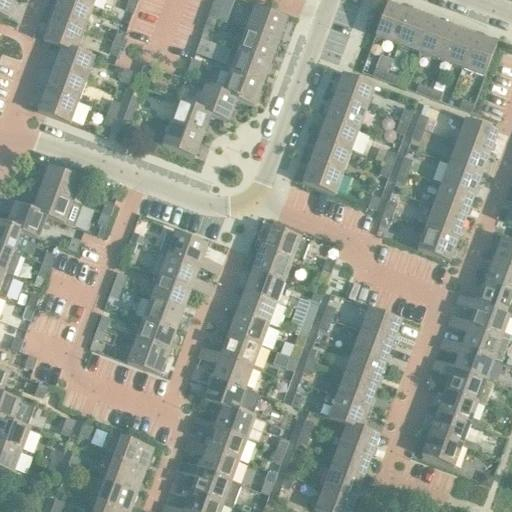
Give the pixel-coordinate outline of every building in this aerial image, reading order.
[(15,0),(0,0),(0,17),(8,20),(15,0)] [(78,0),(58,0),(52,18),(85,31),(94,6),(78,0)] [(129,0),(125,12),(133,15),(138,0),(129,0)] [(398,46),(410,13),(387,5),(375,38),(398,46)] [(208,17),(217,21),(221,9),(212,6),(208,17)] [(245,31),(278,44),(287,21),(253,9),(245,31)] [(431,21),(410,13),(398,46),(419,54),(431,21)] [(217,21),(208,17),(204,30),(212,33),(217,21)] [(43,43),(62,50),(62,49),(76,54),(77,53),(85,31),(52,18),(43,43)] [(452,29),(431,21),(419,54),(440,62),(452,29)] [(474,37),(452,29),(440,62),(462,70),(474,37)] [(245,31),(237,52),(270,65),(278,44),(245,31)] [(114,41),(123,44),(126,35),(118,32),(114,41)] [(474,37),(462,70),(484,78),(496,45),(474,37)] [(123,44),(114,41),(109,55),(117,58),(123,44)] [(62,50),(56,64),(89,76),(95,60),(77,53),(76,54),(62,49),(62,50)] [(192,60),(201,63),(205,52),(196,49),(192,60)] [(237,52),(229,74),(262,86),(270,65),(237,52)] [(396,53),(389,70),(393,72),(394,71),(401,73),(407,57),(396,53)] [(201,63),(192,60),(188,72),(196,75),(201,63)] [(83,93),(89,76),(56,64),(50,80),(83,93)] [(148,80),(152,69),(144,66),(139,77),(148,80)] [(120,83),(128,86),(132,74),(124,71),(120,83)] [(384,83),(386,76),(375,72),(372,79),(384,83)] [(229,74),(221,94),(221,95),(236,101),(235,102),(254,109),(262,86),(229,74)] [(342,76),(334,98),(367,111),(375,88),(342,76)] [(386,76),(384,83),(395,87),(398,80),(386,76)] [(77,109),(83,93),(50,80),(44,97),(77,109)] [(203,87),(195,109),(195,110),(211,116),(210,117),(228,124),(235,102),(236,101),(221,95),(221,94),(203,87)] [(427,99),(429,91),(418,87),(415,94),(427,99)] [(429,91),(427,99),(438,103),(440,95),(429,91)] [(77,109),(44,97),(37,114),(70,126),(77,109)] [(127,111),(135,114),(139,101),(132,98),(127,111)] [(359,132),(367,111),(334,98),(326,120),(359,132)] [(203,138),(210,117),(211,116),(195,110),(195,109),(178,103),(169,126),(203,138)] [(459,111),(471,115),(473,107),(461,103),(459,111)] [(106,120),(114,123),(120,107),(112,104),(106,120)] [(135,114),(127,111),(123,121),(131,124),(135,114)] [(400,123),(408,126),(412,115),(404,112),(400,123)] [(420,118),(416,129),(423,132),(428,120),(420,118)] [(114,123),(106,120),(104,126),(112,129),(114,123)] [(351,153),(359,132),(326,120),(318,141),(351,153)] [(465,121),(456,144),(490,156),(498,134),(465,121)] [(408,126),(400,123),(395,134),(403,138),(408,126)] [(203,138),(169,126),(162,148),(195,160),(203,138)] [(423,132),(416,129),(411,141),(419,143),(423,132)] [(343,175),(351,153),(318,141),(310,163),(343,175)] [(482,178),(490,156),(456,144),(448,165),(482,178)] [(384,166),(392,169),(396,157),(388,154),(384,166)] [(400,172),(407,175),(412,163),(404,160),(400,172)] [(343,175),(310,163),(302,185),(335,197),(343,175)] [(474,199),(482,178),(448,165),(440,187),(474,199)] [(392,169),(384,166),(380,177),(388,180),(392,169)] [(44,179),(40,190),(39,191),(72,204),(81,181),(42,167),(39,177),(44,179)] [(407,175),(400,172),(395,184),(403,187),(407,175)] [(466,221),(474,199),(440,187),(433,209),(466,221)] [(64,226),(72,204),(39,191),(40,190),(34,188),(30,198),(36,201),(32,212),(32,213),(46,219),(45,220),(64,226)] [(376,212),(380,200),(372,197),(368,209),(376,212)] [(37,241),(45,220),(46,219),(32,213),(32,212),(9,203),(5,213),(11,215),(6,226),(6,228),(20,233),(20,234),(37,241)] [(102,215),(110,218),(114,206),(106,203),(102,215)] [(384,215),(391,218),(396,206),(388,203),(384,215)] [(458,242),(466,221),(433,209),(425,230),(458,242)] [(110,218),(102,215),(97,226),(101,227),(106,229),(110,218)] [(391,218),(384,215),(380,226),(388,228),(391,218)] [(0,249),(12,254),(20,234),(20,233),(6,228),(6,226),(0,224),(0,249)] [(101,227),(97,238),(104,240),(106,229),(101,227)] [(260,250),(292,262),(302,266),(309,244),(301,240),(268,228),(260,250)] [(458,242),(425,230),(416,253),(449,265),(458,242)] [(167,232),(160,253),(167,256),(167,257),(199,270),(199,271),(218,278),(221,268),(202,261),(208,247),(167,232)] [(72,240),(67,252),(76,255),(80,243),(72,240)] [(511,270),(511,244),(501,240),(493,263),(511,270)] [(0,249),(0,273),(13,278),(20,257),(12,254),(0,249)] [(260,250),(252,272),(284,284),(292,262),(260,250)] [(159,279),(192,292),(191,293),(210,299),(214,289),(195,282),(199,271),(199,270),(167,257),(167,256),(160,253),(151,276),(159,279)] [(42,265),(51,268),(55,257),(46,254),(42,265)] [(322,273),(330,276),(334,264),(326,262),(322,273)] [(511,270),(493,263),(484,285),(511,295),(511,270)] [(51,268),(42,265),(37,277),(46,280),(51,268)] [(277,305),(284,284),(252,272),(244,293),(277,305)] [(0,273),(0,299),(5,301),(13,278),(0,273)] [(330,276),(322,273),(317,285),(326,288),(330,276)] [(113,287),(121,290),(126,277),(118,274),(113,287)] [(159,279),(151,301),(184,312),(191,293),(192,292),(159,279)] [(511,295),(484,285),(477,304),(477,305),(510,318),(510,319),(511,319),(511,295)] [(121,290),(113,287),(109,298),(117,301),(121,290)] [(269,327),(277,305),(244,293),(236,315),(269,327)] [(30,297),(26,308),(34,312),(39,300),(30,297)] [(474,314),(469,326),(469,327),(502,339),(494,362),(501,364),(509,342),(508,342),(509,337),(504,335),(510,319),(510,318),(477,305),(477,304),(458,297),(455,307),(474,314)] [(151,301),(143,322),(176,334),(184,312),(151,301)] [(307,316),(314,319),(319,307),(311,304),(307,316)] [(34,312),(26,308),(21,321),(30,324),(34,312)] [(323,320),(331,323),(335,312),(327,309),(323,320)] [(360,334),(393,347),(401,324),(369,312),(360,334)] [(236,315),(228,336),(261,348),(269,327),(236,315)] [(314,319),(307,316),(303,328),(310,330),(314,319)] [(97,330),(106,333),(110,321),(102,318),(97,330)] [(466,336),(461,348),(461,349),(494,361),(494,362),(502,339),(469,327),(469,326),(450,319),(447,329),(466,336)] [(331,323),(323,320),(319,332),(326,335),(331,323)] [(143,322),(135,343),(168,355),(176,334),(143,322)] [(106,333),(97,330),(93,341),(102,344),(106,333)] [(360,334),(352,356),(385,368),(393,347),(360,334)] [(228,336),(220,357),(253,369),(261,348),(228,336)] [(19,354),(23,342),(15,339),(11,351),(19,354)] [(457,358),(453,370),(452,370),(486,383),(478,405),(485,408),(493,386),(492,386),(493,382),(487,379),(494,361),(461,349),(461,348),(442,342),(439,351),(457,358)] [(168,355),(135,343),(127,366),(159,378),(168,355)] [(291,359),(299,362),(303,350),(295,347),(291,359)] [(216,367),(212,378),(212,379),(245,391),(245,392),(250,394),(252,389),(246,387),(253,369),(220,357),(202,350),(198,360),(216,367)] [(307,363),(315,366),(319,355),(311,352),(307,363)] [(352,356),(344,377),(377,389),(385,368),(352,356)] [(37,360),(28,357),(23,369),(33,372),(37,360)] [(299,362),(291,359),(287,370),(295,373),(299,362)] [(315,366),(307,363),(303,374),(310,377),(315,366)] [(449,379),(445,392),(478,405),(486,383),(452,370),(453,370),(434,363),(431,372),(449,379)] [(9,374),(0,370),(0,396),(0,397),(1,396),(9,374)] [(203,403),(221,409),(222,408),(237,413),(238,411),(243,413),(244,411),(239,408),(245,392),(245,391),(212,379),(212,378),(194,371),(190,382),(208,389),(203,403)] [(344,377),(337,398),(369,410),(377,389),(344,377)] [(34,397),(43,400),(47,388),(39,385),(34,397)] [(309,389),(299,385),(296,391),(307,395),(309,389)] [(445,392),(437,414),(471,426),(470,427),(485,433),(487,426),(473,420),(478,405),(445,392)] [(0,421),(11,425),(12,424),(20,403),(1,396),(0,397),(0,396),(0,421)] [(290,407),(298,411),(302,400),(294,396),(290,407)] [(362,431),(369,410),(337,398),(328,421),(346,427),(346,426),(361,432),(362,431)] [(214,428),(247,440),(255,418),(243,413),(238,411),(237,413),(222,408),(221,409),(214,428)] [(437,414),(429,435),(463,448),(462,448),(477,454),(480,447),(464,442),(470,427),(471,426),(437,414)] [(71,434),(75,423),(68,420),(64,431),(71,434)] [(0,447),(20,455),(29,431),(12,424),(11,425),(0,421),(0,447)] [(239,462),(247,440),(214,428),(195,421),(192,431),(210,438),(206,449),(239,462)] [(301,433),(309,436),(312,426),(305,423),(301,433)] [(83,426),(79,437),(87,440),(91,429),(83,426)] [(346,427),(339,448),(371,460),(379,437),(362,431),(361,432),(346,426),(346,427)] [(309,436),(301,433),(296,446),(304,449),(309,436)] [(463,448),(429,435),(421,457),(454,469),(462,448),(463,448)] [(113,463),(145,475),(153,452),(121,440),(113,463)] [(278,452),(285,454),(289,444),(282,441),(278,452)] [(231,484),(239,462),(206,449),(200,445),(188,442),(184,452),(195,456),(191,467),(199,470),(198,471),(231,484)] [(20,455),(0,447),(0,470),(13,476),(20,455)] [(363,481),(371,460),(339,448),(331,469),(363,481)] [(285,454),(278,452),(274,464),(281,466),(285,454)] [(51,466),(59,468),(64,456),(56,453),(51,466)] [(67,470),(75,473),(79,462),(71,459),(67,470)] [(137,496),(145,475),(113,463),(105,484),(137,496)] [(198,471),(199,470),(191,467),(180,463),(177,473),(195,480),(191,492),(223,505),(223,506),(232,509),(240,487),(231,484),(198,471)] [(285,476),(293,479),(298,468),(289,465),(285,476)] [(59,468),(51,466),(47,476),(55,479),(59,468)] [(355,502),(363,481),(331,469),(323,490),(355,502)] [(75,473),(67,470),(62,481),(71,484),(75,473)] [(293,479),(285,476),(281,488),(289,491),(293,479)] [(114,511),(131,511),(137,496),(105,484),(96,481),(88,502),(97,505),(114,511)] [(269,498),(273,486),(266,483),(261,495),(269,498)] [(187,502),(183,511),(220,511),(223,506),(223,505),(191,492),(172,485),(168,495),(187,502)] [(351,511),(355,502),(323,490),(314,511),(351,511)] [(51,511),(60,511),(63,505),(55,502),(51,511)]
